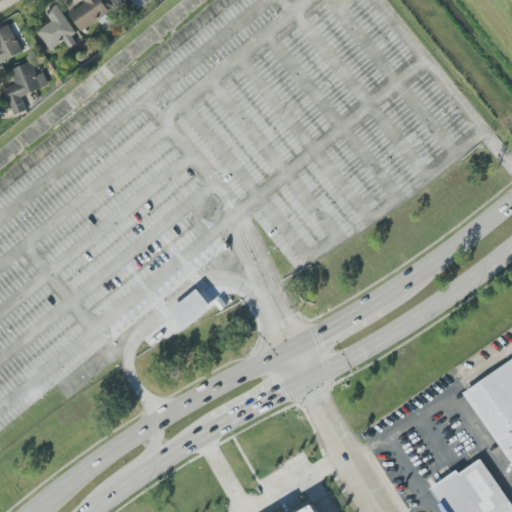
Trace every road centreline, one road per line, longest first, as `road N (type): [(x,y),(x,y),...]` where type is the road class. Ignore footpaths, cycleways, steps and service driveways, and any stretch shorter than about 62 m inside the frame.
road 1 (secondary): [(309,379),(397,331),(511,251)]
road 2 (residential): [(294,347),(385,511)]
road 3 (secondary): [(511,198),(380,296)]
road 4 (secondary): [(294,347),(156,424)]
road 5 (secondary): [(156,424),(32,511)]
